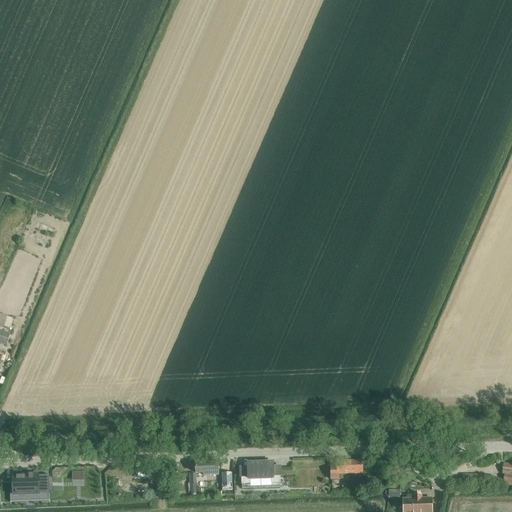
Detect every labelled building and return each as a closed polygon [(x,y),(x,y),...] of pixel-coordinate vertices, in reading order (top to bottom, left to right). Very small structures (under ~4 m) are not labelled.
[(0,330),(0,344),(6,346),(10,334),(0,330)] [(331,467),(331,480),(339,480),(339,475),(363,474),(363,461),(337,462),(338,467),(331,467)] [(196,463),(195,463),(195,473),(195,474),(196,474),(197,474),(204,474),(204,477),(218,477),(219,477),(218,462),(196,463)] [(241,470),(242,489),(280,488),(280,469),(272,469),(272,464),(249,465),(249,470),(241,470)] [(505,474),(505,475),(504,483),(511,484),(511,465),(504,464),(503,474),(505,474)] [(232,473),(221,474),(222,492),(233,492),(232,473)] [(14,497),(11,498),(11,503),(51,501),(50,476),(38,477),(38,474),(13,475),(14,497)] [(404,500),(404,511),(432,511),(432,499),(404,500)]
